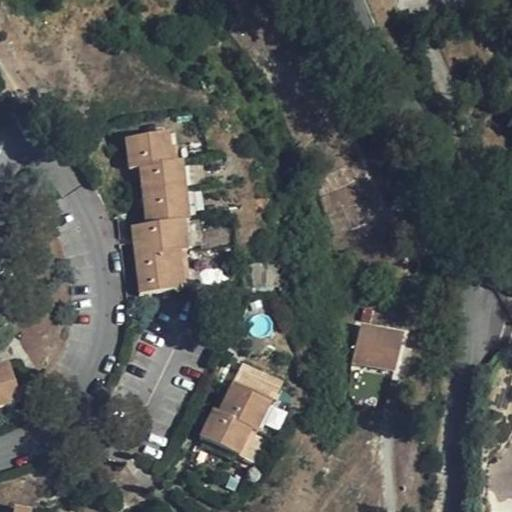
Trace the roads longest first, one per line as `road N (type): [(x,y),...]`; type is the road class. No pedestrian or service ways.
road 1 (unclassified): [(350,0),(459,231),(468,269),(453,511)]
road 2 (residential): [(0,458),(35,448),(79,402),(103,343),(104,261),(88,202),(24,154),(0,168)]
